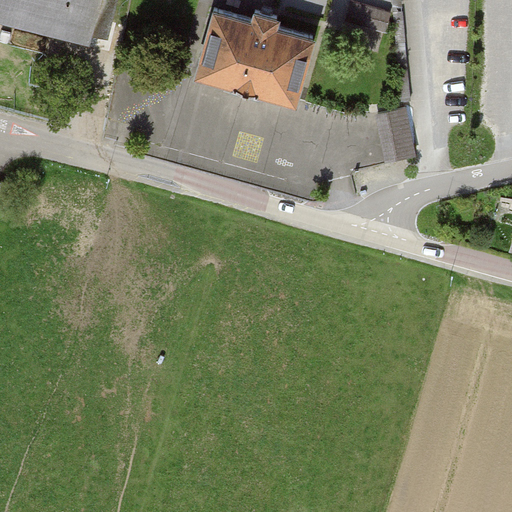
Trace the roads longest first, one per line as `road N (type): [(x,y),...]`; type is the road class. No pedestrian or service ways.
road 1 (unclassified): [(0,128),(375,232)]
road 2 (unclassified): [(375,232),(393,207),(423,192),(511,172)]
road 3 (unclassified): [(375,232),(511,271)]
